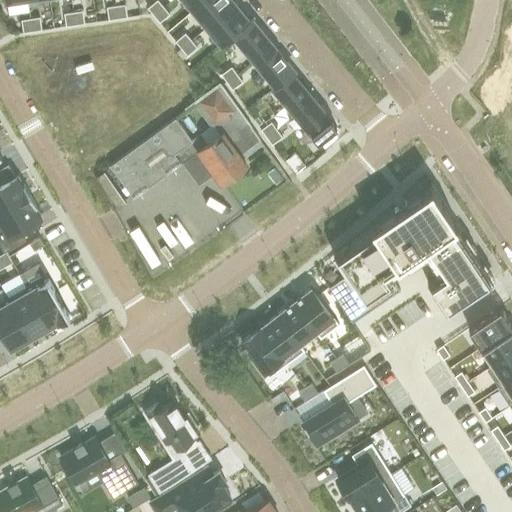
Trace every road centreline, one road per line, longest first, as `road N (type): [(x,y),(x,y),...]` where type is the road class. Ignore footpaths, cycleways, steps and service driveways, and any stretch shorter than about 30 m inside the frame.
road 1 (residential): [(0,76),(148,331)]
road 2 (residential): [(159,323),(249,260),(389,141)]
road 3 (residential): [(305,511),(159,323)]
road 4 (residential): [(272,0),(389,141)]
road 5 (residential): [(0,418),(148,331)]
road 6 (residential): [(511,227),(429,107)]
